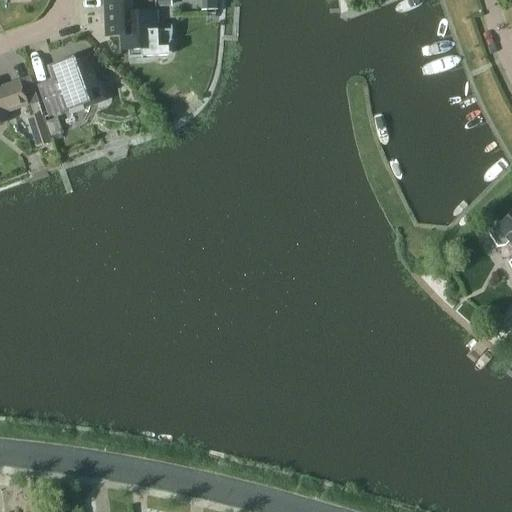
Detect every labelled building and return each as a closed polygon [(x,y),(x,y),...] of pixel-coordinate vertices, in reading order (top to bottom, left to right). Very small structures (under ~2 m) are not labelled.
[(131,13),(130,0),(103,0),(105,37),(120,37),(121,50),(140,50),(140,59),(168,57),(168,48),(165,48),(171,38),(171,30),(157,30),(156,12),(131,13)] [(98,86),(88,57),(75,61),(74,58),(48,67),(52,80),(38,85),(49,116),(85,104),(90,106),(103,101),(106,96),(103,89),(98,86)] [(27,105),(19,81),(0,87),(0,122),(7,120),(5,113),(27,105)] [(42,113),(26,119),(32,134),(47,129),(42,113)] [(63,132),(58,118),(46,122),(50,137),(63,132)] [(511,212),(498,227),(496,224),(486,230),(496,247),(505,246),(508,242),(511,246),(511,258),(508,262),(511,269),(511,212)]
